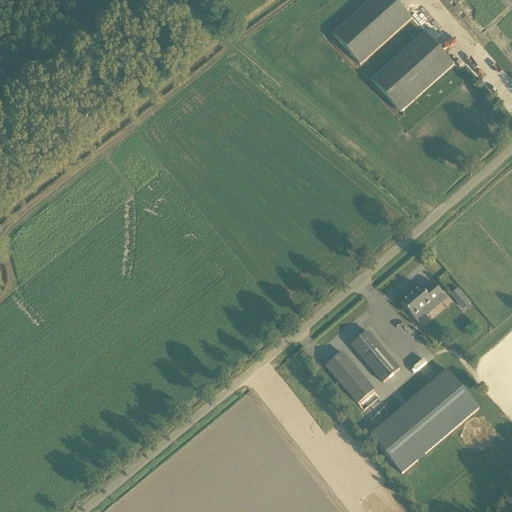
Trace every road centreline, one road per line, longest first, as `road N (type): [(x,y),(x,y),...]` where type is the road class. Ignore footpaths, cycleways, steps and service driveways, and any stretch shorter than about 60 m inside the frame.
road 1 (unclassified): [(84,511),(511,149)]
road 2 (track): [(183,0),(436,216)]
